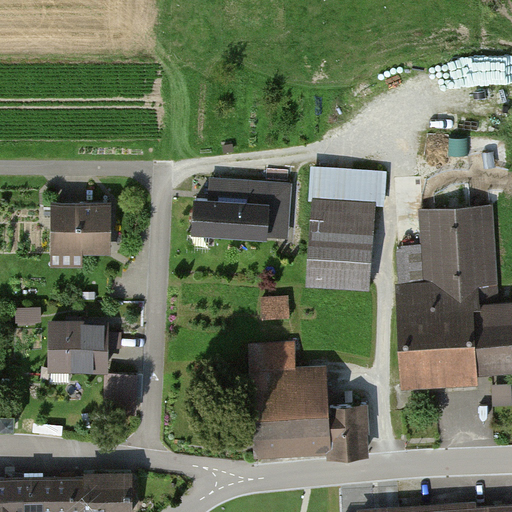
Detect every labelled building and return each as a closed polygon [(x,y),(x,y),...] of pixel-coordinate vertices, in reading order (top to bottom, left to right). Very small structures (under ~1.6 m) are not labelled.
[(378,201),(387,202),(390,167),(312,161),(309,196),(316,196),(378,201)] [(212,188),(198,187),(195,226),(268,230),(290,231),(293,173),(213,168),(212,188)] [(116,194),(55,195),(55,249),(116,249),(116,194)] [(316,196),(310,281),(372,285),(378,201),(316,196)] [(479,366),(511,363),(511,295),(499,296),(494,198),(424,202),(429,300),(400,302),(404,384),(480,380),(479,366)] [(291,290),(264,291),(264,312),(292,311),(291,290)] [(67,314),(51,315),(51,369),(111,369),(111,315),(82,315),(82,310),(67,310),(67,314)] [(332,448),(371,446),(369,404),(330,406),(328,365),(300,367),(298,341),(253,344),(259,452),(332,448)] [(511,400),(511,377),(496,378),(498,402),(511,400)] [(134,511),(134,471),(86,472),(86,476),(23,476),(23,478),(0,478),(0,511),(134,511)] [(480,494),(361,502),(361,511),(511,511),(511,496),(481,498),(480,494)]
